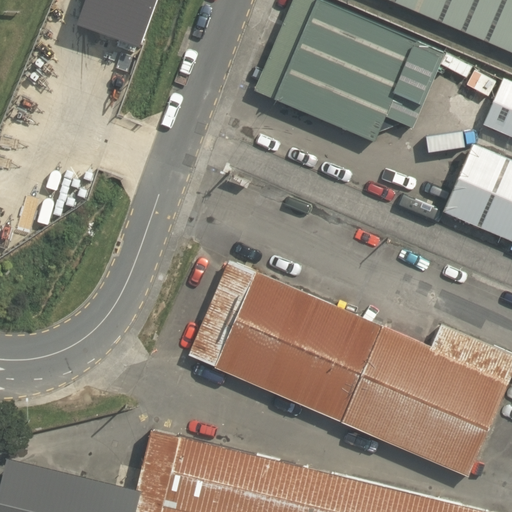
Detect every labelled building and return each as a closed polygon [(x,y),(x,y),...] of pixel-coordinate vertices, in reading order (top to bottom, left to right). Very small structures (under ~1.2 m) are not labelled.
[(87,0),(78,25),(141,48),(157,0),(87,0)] [(293,0),(255,91),(375,143),(386,117),(412,128),(444,53),(320,0),(293,0)] [(511,0),(390,0),(511,51),(511,0)] [(482,124),(511,136),(511,82),(502,78),(482,124)] [(444,212),(511,241),(511,159),(473,143),(444,212)] [(267,244),(256,267),(293,284),(304,261),(267,244)] [(190,354),(469,475),(511,376),(511,354),(440,323),(430,346),(231,259),(190,354)] [(0,510),(0,511),(491,511),(152,429),(135,496),(11,466),(0,510)]
